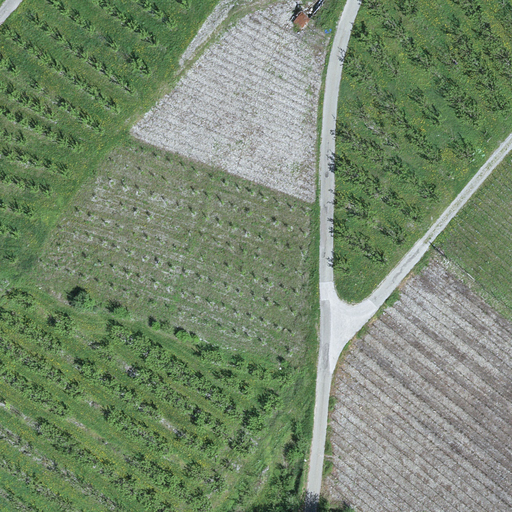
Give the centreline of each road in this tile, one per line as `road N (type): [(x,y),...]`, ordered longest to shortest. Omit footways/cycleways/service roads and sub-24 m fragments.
road 1 (unclassified): [(357,0),(336,76),(311,511)]
road 2 (track): [(325,325),(347,323),(367,308),(511,141)]
